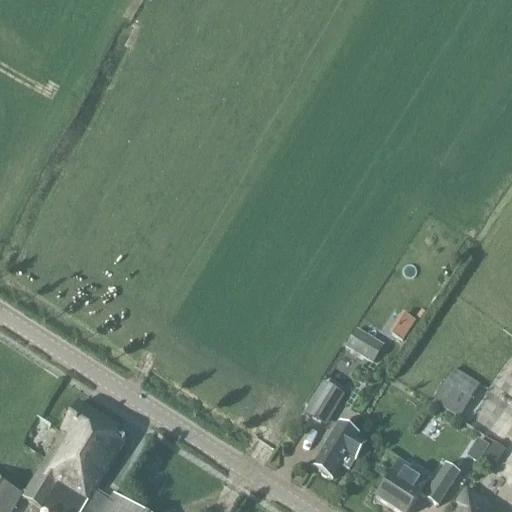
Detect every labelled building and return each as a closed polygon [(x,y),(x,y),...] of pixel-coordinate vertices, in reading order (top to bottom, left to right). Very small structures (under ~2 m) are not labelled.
[(400,339),(414,319),(402,311),(388,331),(400,339)] [(373,366),(385,347),(357,330),(345,349),(373,366)] [(459,421),(480,387),(454,369),(432,404),(459,421)] [(511,382),(499,400),(511,408),(511,382)] [(301,417),(319,427),(337,396),(320,386),(301,417)] [(138,511),(112,495),(108,502),(95,493),(124,448),(112,440),(118,428),(78,403),(36,473),(38,474),(38,475),(21,500),(40,511),(138,511)] [(34,417),(23,442),(40,450),(51,426),(34,417)] [(364,443),(343,431),(336,427),(326,444),(310,470),(332,482),(340,468),(348,473),(355,460),(355,459),(364,443)] [(248,435),(241,451),(253,457),(261,441),(248,435)] [(492,464),(503,449),(493,441),(482,456),(492,464)] [(432,486),(422,479),(400,465),(377,501),(394,511),(409,511),(420,496),(424,499),(423,501),(438,510),(453,487),(460,476),(444,466),(432,486)] [(0,511),(13,511),(22,498),(0,484),(0,511)] [(454,505),(457,507),(454,511),(497,511),(466,490),(454,505)]
